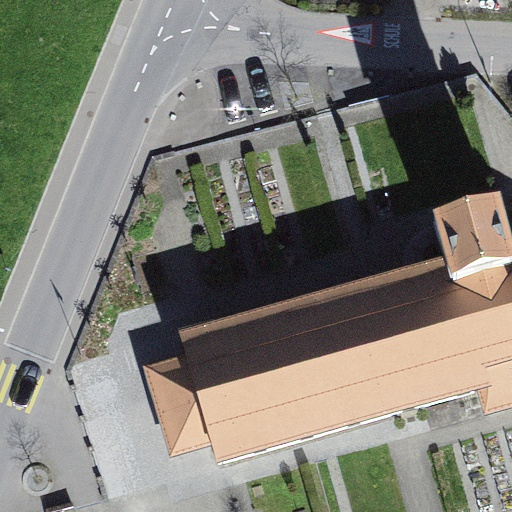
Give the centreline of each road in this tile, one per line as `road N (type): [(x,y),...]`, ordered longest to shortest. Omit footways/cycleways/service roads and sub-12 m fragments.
road 1 (tertiary): [(172,10),(0,421)]
road 2 (residential): [(511,48),(284,36),(172,10)]
